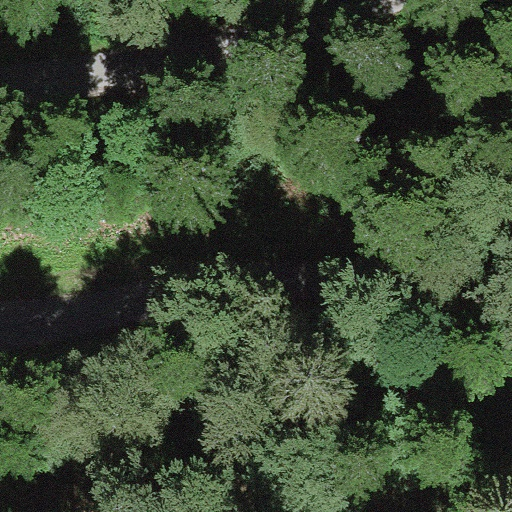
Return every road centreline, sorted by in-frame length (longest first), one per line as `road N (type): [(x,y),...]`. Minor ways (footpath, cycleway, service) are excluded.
road 1 (unclassified): [(0,336),(27,339),(185,298),(293,284),(438,312),(511,350)]
road 2 (unclassified): [(402,0),(190,63),(0,99)]
